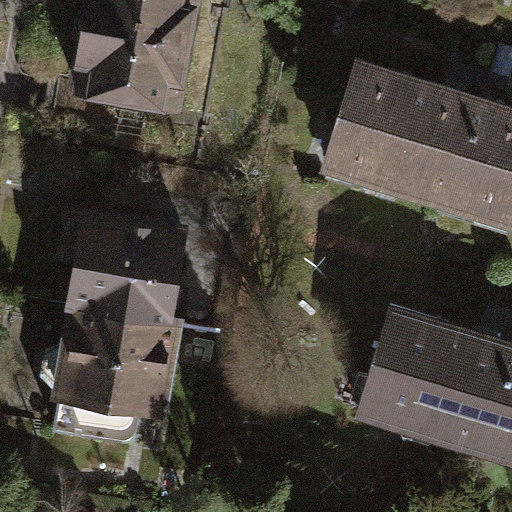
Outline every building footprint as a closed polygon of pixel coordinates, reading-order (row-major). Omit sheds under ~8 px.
[(79,37),(72,78),(119,87),(173,98),(190,0),(85,0),(86,0),(78,8),(74,26),(79,37)] [(325,160),(511,216),(511,106),(356,59),(325,160)] [(112,126),(119,87),(72,78),(56,75),(49,114),(112,126)] [(71,297),(165,313),(181,225),(66,205),(57,252),(79,256),(71,297)] [(165,313),(71,297),(65,337),(43,348),(41,368),(58,386),(52,424),(116,438),(123,399),(158,405),(173,315),(165,313)] [(360,404),(511,451),(511,341),(391,304),(360,404)]
